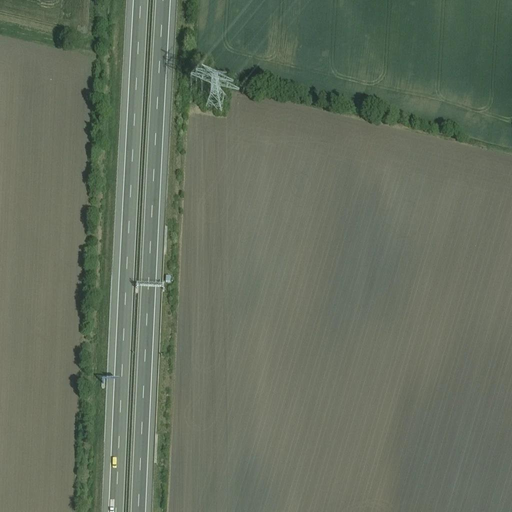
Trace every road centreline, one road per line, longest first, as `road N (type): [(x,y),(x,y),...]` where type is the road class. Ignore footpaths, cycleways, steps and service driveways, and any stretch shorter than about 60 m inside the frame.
road 1 (motorway): [(142,0),(115,511)]
road 2 (motorway): [(138,511),(164,0)]
